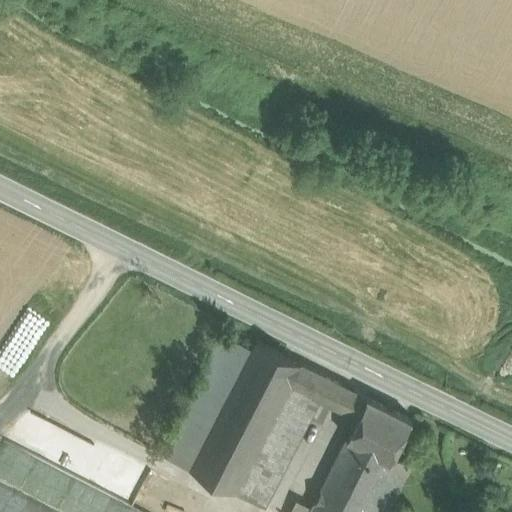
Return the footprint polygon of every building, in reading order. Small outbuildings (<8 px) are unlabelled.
[(223,331),(161,453),(191,468),(253,347),(223,331)] [(302,362),(257,339),(253,347),(191,468),(235,491),(291,383),(302,362)] [(342,382),(302,362),(291,383),(321,398),(331,403),(342,382)] [(368,396),(342,382),(331,403),(358,417),(368,396)] [(291,383),(235,491),(265,506),(321,398),(291,383)] [(412,418),(368,396),(358,417),(348,437),(392,459),(393,456),(412,418)] [(0,511),(15,511),(25,491),(71,511),(132,511),(152,469),(25,411),(12,439),(4,435),(0,444),(0,511)] [(392,459),(348,437),(312,507),(309,511),(384,511),(409,464),(393,456),(392,459)] [(309,511),(312,507),(297,499),(290,511),(309,511)]
